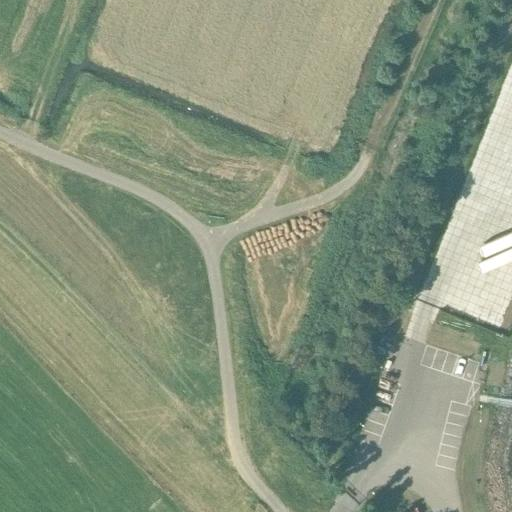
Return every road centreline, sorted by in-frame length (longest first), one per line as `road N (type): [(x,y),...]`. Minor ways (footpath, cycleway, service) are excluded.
road 1 (track): [(205,241),(311,203),(358,171),(434,0)]
road 2 (track): [(238,456),(0,223)]
road 3 (track): [(205,241),(146,194),(0,133)]
road 4 (track): [(238,456),(205,241)]
